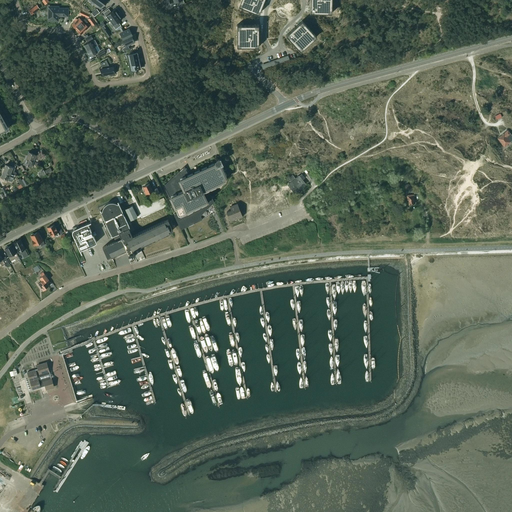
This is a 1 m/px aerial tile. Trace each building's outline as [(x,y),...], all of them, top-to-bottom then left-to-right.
[(241,0),(238,7),(259,15),(264,0),(241,0)] [(331,0),(310,0),(310,13),(332,14),(331,0)] [(37,5),(29,11),(32,15),(40,9),(37,5)] [(49,7),(48,20),(58,21),(58,16),(67,16),(67,9),(58,9),(58,7),(49,7)] [(108,9),(104,13),(110,21),(118,15),(114,10),(111,12),(108,9)] [(118,15),(110,21),(115,29),(120,26),(118,23),(122,20),(118,15)] [(75,22),(72,25),(77,30),(86,21),(84,19),(82,21),(79,18),(77,20),(76,19),(74,21),(75,22)] [(86,21),(77,30),(81,34),(88,28),(85,24),(88,22),(86,21)] [(317,37),(302,21),(286,36),(301,52),(317,37)] [(237,26),(237,47),(259,47),(259,26),(237,26)] [(120,34),(123,40),(131,36),(132,36),(129,29),(120,34)] [(125,47),(122,48),(124,52),(129,49),(128,46),(134,42),(131,36),(123,40),(122,41),(125,47)] [(92,41),(84,45),(87,51),(95,47),(92,41)] [(95,47),(87,51),(90,57),(98,52),(95,47)] [(129,59),(131,70),(140,68),(137,53),(133,53),(133,52),(128,53),(128,54),(126,55),(127,59),(129,59)] [(288,55),(262,64),(264,68),(290,60),(288,55)] [(102,68),(104,76),(114,74),(113,66),(109,67),(107,64),(108,64),(106,60),(100,63),(102,68)] [(499,138),(505,146),(511,140),(511,133),(509,130),(499,138)] [(37,162),(38,160),(34,159),(36,155),(29,152),(26,158),(37,162)] [(40,163),(37,162),(26,158),(24,164),(31,167),(32,163),(39,166),(40,163)] [(180,171),(165,185),(164,185),(170,198),(167,199),(171,209),(180,227),(210,213),(207,206),(211,202),(212,202),(206,189),(224,180),(225,180),(226,179),(226,178),(226,177),(221,167),(223,166),(220,160),(219,159),(186,175),(185,172),(181,174),(180,171)] [(6,165),(3,171),(14,175),(15,173),(14,172),(15,169),(14,168),(16,164),(11,162),(9,166),(6,165)] [(3,171),(1,177),(8,180),(9,176),(13,178),(14,175),(3,171)] [(291,177),(300,189),(306,184),(302,180),(305,178),(302,174),(299,176),(299,175),(295,178),(293,175),(291,177)] [(294,193),(300,189),(291,177),(288,178),(291,182),(287,184),(294,193)] [(153,191),(149,184),(143,187),(145,191),(144,191),(146,195),(153,191)] [(116,199),(99,207),(112,236),(114,235),(116,240),(121,238),(121,239),(106,245),(106,246),(102,247),(102,248),(103,247),(108,257),(107,258),(111,256),(111,257),(112,257),(111,256),(126,249),(130,258),(135,256),(132,249),(134,248),(134,249),(137,247),(138,248),(139,249),(138,248),(138,247),(137,247),(169,232),(170,232),(173,230),(172,230),(167,220),(168,220),(165,221),(164,221),(132,236),(129,228),(130,227),(116,199)] [(242,216),(237,204),(237,203),(229,206),(231,210),(226,212),(230,221),(242,216)] [(125,209),(130,220),(137,217),(132,206),(125,209)] [(72,233),(80,251),(96,243),(96,242),(93,235),(96,233),(95,230),(91,232),(88,223),(73,230),(72,231),(72,232),(72,233)] [(54,225),(47,228),(50,232),(48,233),(48,235),(48,236),(50,237),(51,236),(55,234),(55,235),(57,236),(63,233),(59,225),(55,227),(54,225)] [(38,232),(31,236),(33,240),(32,241),(34,246),(40,243),(43,249),(48,246),(46,243),(44,244),(43,242),(43,241),(40,235),(39,235),(38,232)] [(28,256),(20,240),(16,242),(16,243),(14,244),(20,255),(22,254),(24,258),(28,256)] [(11,245),(5,248),(11,260),(15,258),(17,261),(20,260),(15,250),(14,250),(11,245)] [(0,256),(0,262),(2,266),(5,264),(6,266),(9,264),(5,257),(2,258),(1,257),(0,257),(0,256)] [(45,275),(43,272),(40,274),(42,277),(39,278),(41,281),(38,284),(43,291),(44,290),(45,291),(47,289),(46,288),(49,286),(48,284),(50,282),(47,278),(48,277),(46,275),(45,275)] [(38,370),(35,370),(27,373),(32,391),(45,387),(46,390),(53,387),(50,377),(49,372),(46,364),(37,367),(38,370)]
